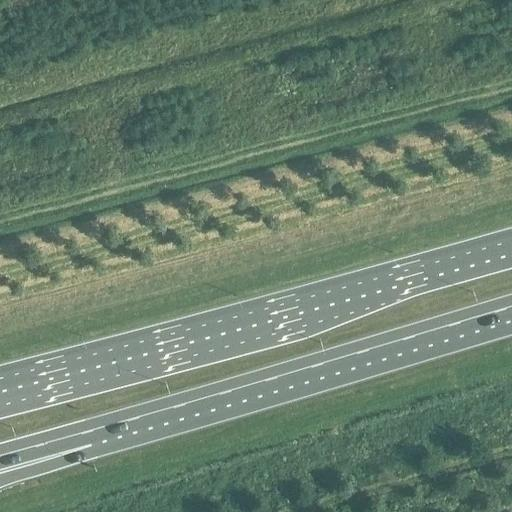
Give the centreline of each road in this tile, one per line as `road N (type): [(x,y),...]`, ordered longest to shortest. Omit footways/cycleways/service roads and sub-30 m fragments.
road 1 (trunk): [(511,240),(0,378)]
road 2 (trunk): [(25,449),(511,307)]
